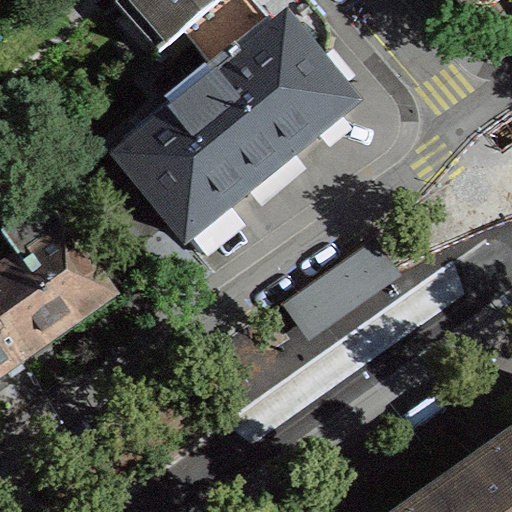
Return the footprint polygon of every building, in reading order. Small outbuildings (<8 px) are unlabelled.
[(286,25),(279,31),(252,0),(219,0),(167,46),(164,48),(172,58),(191,41),(221,78),(88,187),(138,244),(169,218),(186,239),(202,226),(286,157),(351,105),(286,25)] [(127,0),(167,46),(219,0),(127,0)] [(458,0),(465,10),(478,0),(458,0)] [(112,295),(64,226),(44,204),(1,234),(18,257),(0,269),(0,319),(26,356),(49,340),(112,295)] [(365,244),(281,303),(292,318),(303,333),(304,334),(306,338),(353,305),(399,273),(386,256),(374,238),(365,244)] [(0,319),(0,374),(26,356),(0,319)] [(452,484),(471,511),(511,511),(511,441),(499,451),(452,484)] [(471,511),(452,484),(412,511),(471,511)]
